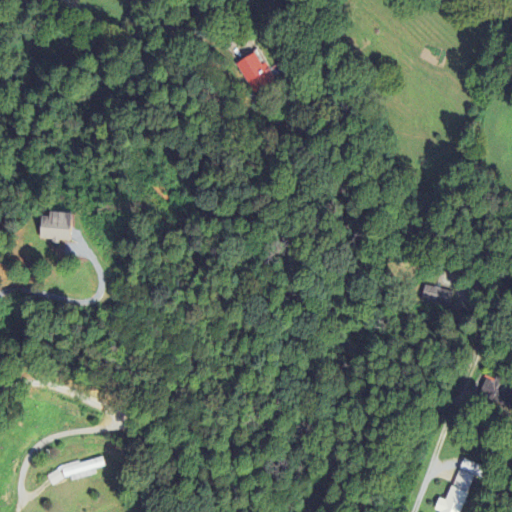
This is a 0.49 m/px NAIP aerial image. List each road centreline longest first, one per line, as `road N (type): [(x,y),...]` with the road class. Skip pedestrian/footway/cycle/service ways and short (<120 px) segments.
road 1 (residential): [(75,0),(101,27),(185,61),(250,174),(289,257),(277,392),(255,434),(215,451),(152,441),(80,400),(27,383),(0,387)]
road 2 (residential): [(411,511),(479,343)]
